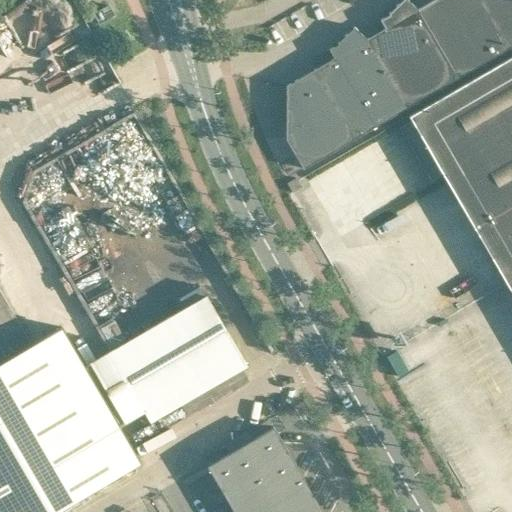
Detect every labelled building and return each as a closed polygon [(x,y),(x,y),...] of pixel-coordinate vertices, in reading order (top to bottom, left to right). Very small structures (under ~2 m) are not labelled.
[(366,39),(406,106),(457,77),(417,8),(408,0),(401,0),(388,13),(389,14),(380,19),(385,28),(366,39)] [(432,0),(418,9),(417,8),(457,77),(508,47),(480,0),(432,0)] [(511,0),(480,0),(508,47),(511,45),(511,0)] [(114,15),(109,5),(94,14),(100,23),(114,15)] [(267,28),(277,44),(302,30),(292,13),(267,28)] [(310,71),(350,140),(396,112),(406,106),(366,39),(354,26),(337,43),(338,44),(329,49),(334,57),(310,71)] [(411,118),(400,124),(431,178),(442,172),(511,292),(511,55),(409,115),(411,118)] [(303,168),(350,140),(310,71),(287,85),(286,139),(303,168)] [(287,183),(291,189),(293,192),(302,187),(296,178),(287,183)] [(0,363),(31,345),(0,293),(0,363)] [(208,294),(110,351),(144,411),(150,421),(151,421),(249,365),(208,294)] [(0,363),(0,511),(46,511),(138,459),(132,450),(61,328),(31,345),(0,363)] [(110,351),(89,362),(125,422),(144,411),(110,351)] [(208,465),(211,471),(218,483),(234,511),(322,511),(274,427),(208,465)]
